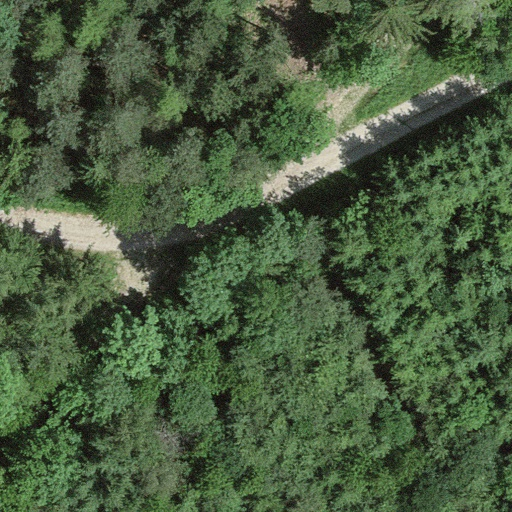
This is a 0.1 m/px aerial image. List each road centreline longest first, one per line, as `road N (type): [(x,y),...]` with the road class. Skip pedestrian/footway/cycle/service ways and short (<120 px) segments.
road 1 (track): [(146,236),(244,205),(511,67)]
road 2 (track): [(244,205),(442,0)]
road 3 (track): [(0,214),(54,232),(146,236)]
